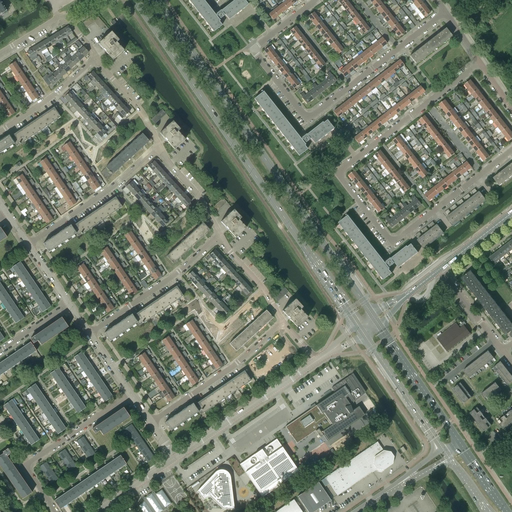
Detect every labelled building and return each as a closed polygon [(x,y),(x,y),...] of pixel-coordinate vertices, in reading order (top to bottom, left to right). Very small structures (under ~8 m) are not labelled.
[(203,0),(188,0),(214,32),(222,26),(219,22),(220,21),(203,0)] [(234,0),(222,10),(221,11),(216,14),(223,22),(225,20),(223,17),(225,16),(222,12),(223,12),(229,20),(248,5),(244,0),(234,0)] [(287,0),(283,3),(287,9),(292,5),(287,0)] [(378,0),(373,4),(376,9),(382,4),(378,0)] [(422,4),(419,0),(417,0),(413,3),(417,8),(422,4)] [(342,6),(345,10),(351,6),(347,1),(342,6)] [(283,13),(287,9),(283,3),(278,7),(283,13)] [(376,9),(380,14),(386,9),(382,4),(376,9)] [(418,15),(420,13),(426,8),(422,4),(417,8),(414,10),(418,15)] [(355,11),(351,6),(345,10),(349,15),(355,11)] [(273,11),(278,16),(283,13),(278,7),(273,11)] [(430,13),(426,8),(420,13),(424,18),(430,13)] [(380,14),(384,19),(390,14),(386,9),(380,14)] [(273,20),(278,16),(273,11),(269,15),(273,20)] [(349,15),(353,20),(358,16),(355,11),(349,15)] [(308,17),(312,22),(317,17),(313,12),(308,17)] [(393,19),(390,14),(384,19),(387,23),(393,19)] [(362,20),(358,16),(353,20),(357,25),(362,20)] [(312,22),(315,26),(321,22),(317,17),(312,22)] [(116,18),(116,19),(111,22),(114,28),(120,24),(116,18)] [(387,23),(391,28),(397,23),(399,21),(398,19),(395,21),(393,19),(387,23)] [(357,25),(360,29),(366,25),(362,20),(357,25)] [(315,26),(319,31),(325,27),(321,22),(315,26)] [(391,28),(395,33),(401,28),(397,23),(391,28)] [(370,30),(366,25),(360,29),(364,34),(370,30)] [(67,36),(72,33),(68,27),(63,30),(67,36)] [(294,36),(299,31),(295,27),(290,31),(294,36)] [(328,31),(325,27),(319,31),(323,36),(328,31)] [(405,33),(401,28),(395,33),(399,38),(405,33)] [(445,28),(433,38),(439,46),(452,36),(445,28)] [(67,36),(63,30),(58,33),(62,39),(67,36)] [(294,36),(297,40),(303,36),(299,31),(294,36)] [(323,36),(327,40),(332,36),(328,31),(323,36)] [(106,52),(113,60),(124,51),(117,43),(119,40),(112,32),(98,44),(103,50),(104,49),(106,52)] [(60,43),(59,41),(62,39),(58,33),(53,36),(57,42),(58,44),(59,44),(60,43)] [(58,44),(57,42),(53,36),(48,39),(51,46),(55,44),(56,46),(57,45),(58,47),(60,46),(59,44),(58,44)] [(307,41),(303,36),(297,40),(301,45),(307,41)] [(327,40),(330,45),(336,41),(332,36),(327,40)] [(377,42),(382,48),(387,44),(382,38),(377,42)] [(428,55),(439,46),(433,38),(421,47),(428,55)] [(51,46),(48,39),(42,42),(46,49),(51,46)] [(301,45),(305,50),(310,46),(307,41),(301,45)] [(330,45),(334,50),(340,45),(336,41),(330,45)] [(46,49),(42,42),(37,46),(41,52),(46,49)] [(373,45),(377,51),(382,48),(377,42),(373,45)] [(268,56),(273,51),(275,49),(271,45),(264,51),(268,56)] [(343,50),(340,45),(334,50),(338,55),(343,50)] [(368,49),(373,55),(377,51),(373,45),(368,49)] [(41,52),(37,46),(32,49),(36,55),(41,52)] [(314,50),(310,46),(305,50),(308,55),(314,50)] [(79,51),(78,49),(76,47),(75,48),(76,50),(75,51),(77,53),(74,55),(79,61),(84,57),(79,51)] [(84,47),(79,51),(84,57),(89,53),(84,47)] [(428,55),(421,47),(410,56),(416,64),(428,55)] [(36,55),(32,49),(27,52),(31,58),(36,55)] [(363,53),(368,59),(373,55),(368,49),(363,53)] [(308,55),(312,59),(318,55),(314,50),(308,55)] [(277,56),(273,51),(268,56),(272,61),(277,56)] [(358,56),(363,62),(368,59),(363,53),(358,56)] [(75,65),(79,61),(74,55),(72,57),(69,54),(67,56),(70,59),(75,65)] [(321,60),(318,55),(312,59),(316,64),(321,60)] [(75,65),(70,59),(67,56),(65,58),(68,61),(65,63),(70,69),(75,65)] [(272,61),(275,65),(281,61),(277,56),(272,61)] [(354,60),(358,66),(363,62),(358,56),(354,60)] [(321,60),(316,64),(320,69),(325,65),(321,60)] [(349,64),(354,70),(358,66),(354,60),(349,64)] [(400,60),(395,64),(399,69),(404,66),(400,60)] [(285,66),(281,61),(275,65),(279,70),(285,66)] [(9,66),(12,71),(18,67),(15,62),(9,66)] [(57,64),(59,66),(57,67),(59,69),(56,71),(61,77),(66,73),(59,66),(60,65),(58,63),(57,64)] [(61,64),(60,65),(59,66),(66,73),(70,69),(65,63),(63,66),(61,64)] [(344,68),(349,73),(354,70),(349,64),(344,68)] [(399,69),(395,64),(390,67),(394,73),(399,69)] [(279,70),(283,75),(288,70),(285,66),(279,70)] [(22,72),(18,67),(12,71),(15,76),(22,72)] [(390,67),(385,71),(390,77),(394,73),(390,67)] [(339,71),(344,77),(349,73),(344,68),(339,71)] [(292,75),(288,70),(283,75),(286,79),(292,75)] [(52,72),(51,73),(51,74),(52,75),(52,76),(57,81),(61,77),(56,71),(54,74),(52,72)] [(385,71),(381,75),(385,80),(390,77),(385,71)] [(19,81),(25,77),(22,72),(15,76),(19,81)] [(93,72),(87,76),(86,75),(83,79),(85,82),(89,79),(91,81),(97,76),(93,72)] [(50,74),(48,76),(46,74),(42,78),(48,86),(51,83),(52,85),(57,81),(52,76),(50,74)] [(286,79),(290,84),(296,80),(292,75),(286,79)] [(326,80),(330,86),(336,81),(332,75),(326,80)] [(381,75),(376,79),(380,84),(385,80),(381,75)] [(94,87),(95,86),(101,81),(97,76),(91,81),(90,83),(93,86),(94,87)] [(28,82),(25,77),(19,81),(22,86),(28,82)] [(376,79),(371,82),(376,88),(380,84),(376,79)] [(300,85),(296,80),(290,84),(294,89),(300,85)] [(325,90),(330,86),(326,80),(320,84),(325,90)] [(464,85),(468,90),(474,85),(470,80),(464,85)] [(105,85),(101,81),(95,86),(99,90),(105,85)] [(32,87),(28,82),(22,86),(26,91),(32,87)] [(371,82),(366,86),(371,91),(376,88),(371,82)] [(314,89),(319,95),(325,90),(320,84),(314,89)] [(102,96),(104,95),(109,90),(105,85),(99,90),(102,93),(100,94),(101,95),(102,96)] [(478,90),(474,85),(468,90),(472,94),(478,90)] [(366,86),(362,90),(366,95),(371,91),(366,86)] [(415,90),(420,96),(425,92),(420,86),(415,90)] [(26,91),(29,96),(35,92),(32,87),(26,91)] [(308,93),(313,99),(319,95),(314,89),(308,93)] [(64,97),(69,102),(74,97),(76,95),(77,96),(79,94),(77,93),(76,94),(73,90),(70,92),(64,97)] [(113,94),(109,90),(104,95),(108,99),(113,94)] [(362,90),(357,93),(361,99),(366,95),(362,90)] [(415,99),(420,96),(415,90),(411,94),(415,99)] [(472,94),(476,99),(482,94),(478,90),(472,94)] [(39,97),(35,92),(29,96),(32,101),(39,97)] [(305,145),(296,132),(264,92),(262,93),(254,99),(299,156),(307,149),(304,146),(305,145)] [(313,99),(308,93),(302,98),(307,104),(313,99)] [(357,93),(352,97),(357,103),(361,99),(357,93)] [(112,104),(117,99),(113,94),(108,99),(112,103),(112,104)] [(406,97),(410,103),(415,99),(411,94),(406,97)] [(485,99),(482,94),(476,99),(479,104),(485,99)] [(69,102),(73,106),(78,101),(74,97),(69,102)] [(352,97),(348,101),(352,106),(357,103),(352,97)] [(406,107),(410,103),(406,97),(401,101),(406,107)] [(121,103),(117,99),(112,104),(112,103),(110,105),(109,104),(107,106),(109,108),(110,106),(111,107),(113,105),(116,108),(121,103)] [(479,104),(483,108),(489,104),(485,99),(479,104)] [(443,109),(449,105),(445,100),(439,105),(443,109)] [(73,106),(77,111),(82,106),(78,101),(73,106)] [(348,101),(343,104),(347,110),(352,106),(348,101)] [(396,105),(401,110),(406,107),(401,101),(396,105)] [(11,108),(8,103),(2,107),(5,112),(11,108)] [(120,112),(125,107),(121,103),(116,108),(120,112)] [(343,104),(338,108),(342,114),(347,110),(343,104)] [(493,108),(489,104),(483,108),(487,113),(493,108)] [(396,114),(401,110),(396,105),(392,108),(396,114)] [(443,109),(446,114),(452,109),(449,105),(443,109)] [(86,110),(82,106),(77,111),(81,115),(86,110)] [(130,112),(125,107),(120,112),(124,117),(130,112)] [(15,113),(11,108),(5,112),(9,117),(15,113)] [(338,108),(333,112),(337,117),(342,114),(338,108)] [(387,112),(391,118),(396,114),(392,108),(387,112)] [(487,113),(490,118),(496,113),(493,108),(487,113)] [(14,137),(11,139),(15,143),(14,143),(17,147),(20,144),(21,144),(61,117),(55,109),(14,136),(14,137)] [(446,114),(450,119),(456,114),(452,109),(446,114)] [(91,115),(86,110),(81,115),(85,120),(91,115)] [(387,121),(391,118),(387,112),(382,116),(387,121)] [(500,118),(496,113),(490,118),(494,123),(500,118)] [(450,119),(454,124),(460,119),(456,114),(450,119)] [(89,124),(95,119),(91,115),(85,120),(89,124)] [(377,120),(382,125),(387,121),(382,116),(377,120)] [(423,125),(429,121),(425,116),(419,120),(423,125)] [(494,123),(498,127),(504,123),(500,118),(494,123)] [(95,119),(89,124),(93,129),(99,124),(95,119)] [(454,124),(457,128),(464,124),(460,119),(454,124)] [(314,144),(333,129),(327,120),(323,123),(322,122),(307,134),(314,144)] [(377,129),(382,125),(377,120),(373,123),(377,129)] [(173,121),(160,133),(165,139),(165,138),(167,141),(174,149),(185,140),(178,132),(180,130),(173,121)] [(423,125),(427,130),(432,125),(429,121),(423,125)] [(368,127),(372,133),(377,129),(373,123),(368,127)] [(508,127),(504,123),(498,127),(502,132),(508,127)] [(103,128),(100,126),(99,124),(93,129),(97,133),(103,128)] [(457,128),(461,133),(467,128),(464,124),(457,128)] [(436,130),(432,125),(427,130),(430,134),(436,130)] [(107,134),(109,135),(118,127),(116,126),(107,134)] [(102,138),(107,133),(111,129),(109,127),(105,131),(103,128),(97,133),(102,138)] [(368,136),(372,133),(368,127),(363,131),(368,136)] [(502,132),(505,137),(511,132),(508,127),(502,132)] [(461,133),(465,138),(471,133),(467,128),(461,133)] [(440,135),(436,130),(430,134),(434,139),(440,135)] [(359,134),(363,140),(368,136),(363,131),(359,134)] [(465,138),(469,143),(475,138),(471,133),(465,138)] [(130,145),(137,152),(149,141),(142,134),(130,145)] [(306,134),(302,138),(308,146),(311,144),(308,141),(310,139),(306,134)] [(358,144),(363,140),(359,134),(354,138),(358,144)] [(443,139),(440,135),(434,139),(438,144),(443,139)] [(0,151),(1,153),(14,143),(15,143),(11,139),(9,136),(0,141),(0,151)] [(397,145),(402,141),(398,136),(393,141),(397,145)] [(469,143),(472,147),(478,143),(475,138),(469,143)] [(447,144),(443,139),(438,144),(442,148),(447,144)] [(406,146),(402,141),(397,145),(400,150),(406,146)] [(67,151),(73,147),(69,142),(63,146),(67,151)] [(472,147),(476,152),(482,147),(478,143),(472,147)] [(451,149),(447,144),(442,148),(445,153),(451,149)] [(130,145),(118,156),(125,164),(137,152),(130,145)] [(400,150),(404,155),(410,151),(406,146),(400,150)] [(76,152),(73,147),(67,151),(70,156),(76,152)] [(476,152),(480,157),(486,152),(482,147),(476,152)] [(455,154),(451,149),(445,153),(449,158),(455,154)] [(375,155),(379,160),(384,155),(380,150),(375,155)] [(413,155),(410,151),(404,155),(408,160),(413,155)] [(80,157),(76,152),(70,156),(74,161),(80,157)] [(490,157),(486,152),(480,157),(484,162),(490,157)] [(388,160),(384,155),(379,160),(382,164),(388,160)] [(408,160),(412,164),(417,160),(413,155),(408,160)] [(112,175),(125,164),(118,156),(105,167),(106,168),(100,173),(107,180),(112,175)] [(83,162),(80,157),(74,161),(77,166),(83,162)] [(43,167),(49,163),(46,158),(40,162),(43,167)] [(382,164),(386,169),(391,165),(388,160),(382,164)] [(421,165),(417,160),(412,164),(415,169),(421,165)] [(154,161),(148,166),(153,171),(158,166),(154,161)] [(87,167),(83,162),(77,166),(80,171),(87,167)] [(467,162),(462,165),(467,172),(472,168),(467,162)] [(53,168),(49,163),(43,167),(46,172),(53,168)] [(395,169),(391,165),(386,169),(390,174),(395,169)] [(415,169),(419,174),(424,169),(421,165),(415,169)] [(462,175),(467,172),(462,165),(458,169),(462,175)] [(158,166),(153,171),(157,175),(162,170),(158,166)] [(90,172),(87,167),(80,171),(84,176),(90,172)] [(56,173),(53,168),(46,172),(50,177),(56,173)] [(395,169),(390,174),(393,178),(399,174),(395,169)] [(428,174),(424,169),(419,174),(423,179),(428,174)] [(462,175),(458,169),(453,173),(458,179),(462,175)] [(499,186),(511,177),(505,169),(501,173),(499,170),(496,172),(498,174),(493,178),(499,186)] [(162,170),(157,175),(161,180),(166,174),(162,170)] [(353,180),(358,175),(354,170),(349,175),(353,180)] [(93,177),(90,172),(84,176),(87,181),(93,177)] [(59,178),(56,173),(50,177),(53,182),(59,178)] [(453,183),(458,179),(453,173),(448,176),(453,183)] [(19,184),(25,179),(22,174),(16,179),(19,184)] [(166,174),(161,180),(165,184),(170,179),(166,174)] [(403,179),(399,174),(393,178),(397,183),(403,179)] [(353,180),(357,184),(362,180),(358,175),(353,180)] [(453,183),(448,176),(443,180),(448,186),(453,183)] [(97,182),(93,177),(87,181),(90,186),(97,182)] [(63,183),(59,178),(53,182),(57,187),(63,183)] [(29,184),(25,179),(19,184),(23,189),(29,184)] [(170,179),(165,184),(169,189),(175,184),(170,179)] [(397,183),(401,188),(406,184),(403,179),(397,183)] [(357,184),(360,189),(366,185),(362,180),(357,184)] [(443,190),(448,186),(443,180),(439,184),(443,190)] [(100,187),(97,182),(90,186),(94,191),(100,187)] [(131,182),(126,187),(130,191),(136,186),(131,182)] [(66,188),(63,183),(57,187),(60,192),(66,188)] [(32,189),(29,184),(23,189),(26,194),(32,189)] [(175,184),(169,189),(173,193),(179,188),(175,184)] [(410,188),(406,184),(401,188),(405,193),(410,188)] [(443,190),(439,184),(434,187),(439,194),(443,190)] [(360,189),(364,194),(369,190),(366,185),(360,189)] [(136,186),(130,191),(134,196),(140,191),(136,186)] [(434,197),(439,194),(434,187),(429,191),(434,197)] [(70,193),(66,188),(60,192),(63,197),(70,193)] [(173,193),(171,195),(172,196),(175,195),(177,198),(183,193),(179,188),(173,193)] [(36,194),(32,189),(26,194),(29,199),(36,194)] [(473,190),(483,203),(486,200),(480,192),(478,193),(475,189),(473,190)] [(364,194),(368,199),(373,194),(369,190),(364,194)] [(470,193),(480,205),(483,203),(473,190),(470,193)] [(140,191),(134,196),(138,200),(144,195),(140,191)] [(434,197),(429,191),(424,195),(429,201),(434,197)] [(73,198),(70,193),(63,197),(67,202),(73,198)] [(183,193),(177,198),(181,202),(187,197),(183,193)] [(466,195),(476,208),(480,205),(470,193),(466,195)] [(39,199),(36,194),(29,199),(33,204),(39,199)] [(368,199),(371,203),(377,199),(373,194),(368,199)] [(144,195),(138,200),(142,205),(148,199),(144,195)] [(463,198),(473,211),(476,208),(466,195),(463,198)] [(414,201),(411,204),(415,209),(421,205),(417,199),(414,196),(412,198),(414,201)] [(181,202),(180,204),(181,206),(183,204),(185,207),(187,209),(192,204),(190,202),(191,202),(187,197),(181,202)] [(76,203),(73,198),(67,202),(70,207),(76,203)] [(88,230),(119,209),(122,207),(116,198),(75,226),(76,227),(75,227),(81,235),(88,230)] [(460,201),(470,213),(473,211),(463,198),(460,201)] [(42,204),(39,199),(33,204),(36,208),(42,204)] [(148,199),(142,205),(146,209),(154,203),(155,203),(157,202),(155,200),(153,202),(152,201),(150,202),(148,200),(148,199)] [(371,203),(375,208),(381,204),(377,199),(371,203)] [(456,203),(466,216),(470,213),(460,201),(456,203)] [(154,203),(146,209),(150,214),(156,208),(158,207),(156,205),(155,203),(154,203)] [(405,203),(402,205),(405,208),(410,214),(415,209),(411,204),(407,206),(405,203)] [(453,206),(463,218),(466,216),(456,203),(453,206)] [(46,209),(42,204),(36,208),(40,213),(46,209)] [(384,209),(381,204),(375,208),(379,213),(384,209)] [(450,208),(459,221),(463,218),(453,206),(450,208)] [(156,208),(150,214),(154,218),(160,213),(162,211),(163,212),(165,210),(163,209),(161,211),(158,207),(156,208)] [(405,208),(399,213),(404,219),(410,214),(405,208)] [(446,211),(456,224),(459,221),(450,208),(446,211)] [(49,214),(46,209),(40,213),(43,218),(49,214)] [(234,210),(221,222),(226,227),(228,230),(235,238),(246,228),(239,220),(241,218),(234,210)] [(446,218),(453,226),(456,224),(446,211),(444,213),(445,213),(448,217),(447,218),(446,218)] [(160,213),(154,218),(158,222),(164,217),(160,213)] [(398,223),(404,219),(399,213),(393,217),(398,223)] [(53,219),(49,214),(43,218),(46,223),(53,219)] [(390,268),(381,256),(368,241),(349,215),(347,216),(339,223),(384,280),(392,273),(389,269),(390,268)] [(164,217),(158,222),(163,227),(169,222),(168,222),(170,221),(172,219),(170,217),(167,220),(164,217)] [(388,217),(385,219),(387,222),(392,228),(398,223),(393,217),(390,220),(388,217)] [(431,223),(441,236),(444,233),(438,225),(437,225),(436,226),(433,222),(431,223)] [(210,230),(203,223),(191,234),(198,241),(210,230)] [(441,236),(431,223),(427,226),(437,238),(441,236)] [(78,237),(81,235),(75,227),(73,229),(71,225),(57,235),(62,243),(76,233),(78,237)] [(424,228),(434,241),(437,238),(427,226),(424,228)] [(421,231),(431,244),(434,241),(424,228),(421,231)] [(128,240),(134,236),(130,231),(124,235),(128,240)] [(427,246),(431,244),(421,231),(417,234),(427,246)] [(191,234),(179,245),(185,253),(198,241),(191,234)] [(417,241),(424,249),(427,246),(417,234),(415,235),(416,235),(419,240),(418,241),(418,240),(417,241)] [(49,252),(62,243),(57,235),(43,244),(49,252)] [(137,241),(134,236),(128,240),(131,245),(137,241)] [(141,246),(137,241),(131,245),(134,250),(141,246)] [(511,247),(508,243),(503,247),(508,253),(511,249),(511,247)] [(408,247),(407,246),(391,258),(393,259),(399,268),(418,253),(412,244),(408,247)] [(185,253),(179,245),(166,256),(173,264),(185,253)] [(144,251),(141,246),(134,250),(138,255),(144,251)] [(100,251),(104,257),(110,252),(107,247),(100,251)] [(503,247),(499,251),(504,257),(508,253),(503,247)] [(207,260),(211,257),(214,260),(219,255),(215,250),(205,259),(207,260)] [(125,257),(131,265),(140,258),(134,251),(125,257)] [(138,255),(141,260),(147,256),(144,251),(138,255)] [(499,251),(494,254),(499,260),(504,257),(499,251)] [(114,257),(110,252),(104,257),(107,261),(114,257)] [(494,264),(499,260),(494,254),(489,258),(494,264)] [(217,264),(223,259),(219,255),(214,260),(216,262),(214,264),(215,265),(216,266),(217,264)] [(151,261),(147,256),(141,260),(145,265),(151,261)] [(117,262),(114,257),(107,261),(111,266),(117,262)] [(391,258),(386,262),(393,270),(395,267),(393,264),(395,263),(391,258)] [(222,268),(227,263),(223,259),(217,264),(222,268)] [(154,266),(151,261),(145,265),(148,270),(154,266)] [(12,267),(15,273),(24,267),(20,262),(12,267)] [(120,267),(117,262),(111,266),(114,271),(120,267)] [(231,268),(227,263),(222,268),(226,273),(231,268)] [(77,268),(80,273),(86,269),(83,264),(77,268)] [(158,270),(154,266),(148,270),(151,275),(158,270)] [(27,272),(24,267),(15,273),(19,278),(27,272)] [(124,272),(120,267),(114,271),(118,276),(124,272)] [(230,277),(235,272),(231,268),(226,273),(230,277)] [(90,274),(86,269),(80,273),(84,278),(90,274)] [(140,281),(150,274),(147,270),(138,277),(140,281)] [(161,276),(158,270),(151,275),(155,280),(161,276)] [(187,276),(191,280),(197,275),(192,271),(187,276)] [(511,324),(471,271),(470,272),(461,278),(506,335),(511,331),(511,332),(510,334),(511,336),(511,324)] [(19,278),(22,282),(31,277),(27,272),(19,278)] [(127,277),(124,272),(118,276),(121,281),(127,277)] [(239,277),(235,272),(230,277),(234,282),(239,277)] [(93,279),(90,274),(84,278),(87,283),(93,279)] [(201,280),(197,275),(191,280),(195,285),(201,280)] [(34,282),(31,277),(22,282),(26,287),(34,282)] [(130,282),(127,277),(121,281),(124,286),(130,282)] [(234,282),(238,286),(244,281),(239,277),(234,282)] [(97,283),(93,279),(87,283),(90,288),(97,283)] [(199,289),(205,284),(201,280),(195,285),(199,289)] [(248,286),(244,281),(238,286),(242,291),(248,286)] [(28,291),(29,292),(37,287),(34,282),(26,287),(28,291)] [(134,287),(130,282),(124,286),(128,291),(134,287)] [(100,288),(97,283),(90,288),(94,293),(100,288)] [(209,289),(205,284),(199,289),(203,294),(209,289)] [(251,291),(252,290),(248,286),(242,291),(240,292),(241,293),(247,299),(253,293),(251,291)] [(41,292),(37,287),(29,292),(29,293),(32,297),(41,292)] [(137,292),(134,287),(128,291),(131,296),(137,292)] [(137,316),(136,316),(142,324),(143,323),(149,320),(177,300),(179,299),(183,296),(177,287),(136,315),(137,316)] [(103,293),(100,288),(94,293),(97,298),(103,293)] [(207,298),(213,293),(209,289),(203,294),(207,298)] [(32,297),(36,302),(44,297),(41,292),(32,297)] [(0,297),(0,300),(2,303),(10,298),(7,293),(0,297)] [(107,298),(103,293),(97,298),(101,303),(107,298)] [(217,298),(213,293),(207,298),(212,303),(217,298)] [(47,301),(44,297),(36,302),(39,307),(47,301)] [(2,303),(5,308),(14,303),(10,298),(2,303)] [(110,303),(107,298),(101,303),(104,308),(110,303)] [(216,307),(221,302),(217,298),(212,303),(216,307)] [(295,299),(282,311),(287,317),(288,316),(290,319),(289,319),(297,327),(308,317),(300,309),(303,307),(295,299)] [(47,301),(39,307),(43,312),(51,307),(47,301)] [(216,307),(220,312),(225,307),(221,302),(216,307)] [(5,308),(9,313),(17,308),(14,303),(5,308)] [(114,308),(110,303),(104,308),(107,313),(114,308)] [(230,311),(225,307),(220,312),(224,316),(230,311)] [(9,313),(12,318),(25,309),(25,308),(20,312),(17,308),(9,313)] [(12,318),(16,323),(24,318),(21,314),(26,310),(25,309),(12,318)] [(266,310),(260,316),(267,323),(273,318),(266,310)] [(139,326),(142,324),(136,316),(134,318),(132,314),(104,333),(108,339),(109,340),(110,341),(137,322),(139,326)] [(260,316),(254,321),(261,329),(267,323),(260,316)] [(62,317),(61,317),(37,334),(35,335),(30,339),(33,344),(38,340),(41,345),(68,327),(62,317)] [(186,324),(189,329),(195,325),(192,320),(186,324)] [(254,321),(248,327),(255,335),(261,329),(254,321)] [(456,324),(437,339),(441,345),(448,354),(458,346),(471,336),(464,327),(466,326),(464,323),(459,327),(456,324)] [(199,330),(195,325),(189,329),(192,334),(199,330)] [(248,327),(241,333),(248,340),(255,335),(248,327)] [(192,334),(196,339),(202,335),(199,330),(192,334)] [(241,333),(235,338),(242,346),(248,340),(241,333)] [(205,340),(202,335),(196,339),(199,344),(205,340)] [(165,346),(172,341),(168,336),(162,340),(165,346)] [(236,351),(242,346),(235,338),(229,344),(236,351)] [(199,344),(203,349),(209,345),(205,340),(199,344)] [(175,346),(172,341),(165,346),(169,351),(175,346)] [(28,356),(36,351),(31,342),(22,348),(28,356)] [(212,350),(209,345),(203,349),(206,354),(212,350)] [(169,351),(172,355),(178,351),(175,346),(169,351)] [(28,356),(22,348),(14,353),(20,362),(28,356)] [(206,354),(209,359),(215,355),(212,350),(206,354)] [(182,356),(178,351),(172,355),(175,360),(182,356)] [(488,351),(485,354),(491,361),(494,358),(488,351)] [(74,357),(76,362),(81,359),(81,360),(86,357),(82,352),(74,357)] [(14,353),(6,359),(12,368),(20,362),(14,353)] [(138,357),(141,362),(148,358),(144,353),(138,357)] [(487,364),(491,361),(485,354),(481,356),(487,364)] [(219,360),(215,355),(209,359),(213,364),(219,360)] [(175,360),(179,365),(185,361),(182,356),(175,360)] [(487,364),(481,356),(478,359),(483,367),(487,364)] [(85,365),(89,362),(86,357),(81,360),(81,359),(76,362),(80,367),(84,364),(85,365)] [(151,363),(148,358),(141,362),(145,367),(151,363)] [(12,368),(6,359),(0,362),(0,368),(3,373),(12,368)] [(480,370),(483,367),(478,359),(474,362),(480,370)] [(219,360),(213,364),(216,369),(222,365),(219,360)] [(188,366),(185,361),(179,365),(182,370),(188,366)] [(496,371),(504,365),(501,361),(493,367),(496,371)] [(88,370),(92,367),(89,362),(85,365),(84,364),(80,367),(83,371),(87,369),(88,370)] [(480,370),(474,362),(470,365),(476,372),(480,370)] [(154,368),(151,363),(145,367),(148,372),(154,368)] [(473,375),(476,372),(470,365),(467,368),(473,375)] [(504,365),(496,371),(499,375),(506,369),(504,365)] [(182,370),(186,375),(192,371),(188,366),(182,370)] [(92,375),(96,372),(92,367),(88,370),(87,369),(83,371),(87,376),(91,374),(92,375)] [(54,379),(62,373),(58,368),(50,374),(54,379)] [(158,373),(154,368),(148,372),(152,377),(158,373)] [(463,371),(469,378),(473,375),(467,368),(463,371)] [(506,369),(499,375),(502,378),(509,372),(506,369)] [(195,376),(192,371),(186,375),(189,380),(195,376)] [(95,380),(99,377),(96,372),(92,375),(91,374),(87,376),(90,381),(94,379),(95,380)] [(204,412),(214,406),(251,380),(252,383),(255,381),(251,375),(248,377),(245,372),(198,404),(199,404),(197,405),(203,413),(204,412)] [(511,375),(509,372),(502,378),(505,382),(511,375)] [(65,378),(62,373),(54,379),(57,384),(65,378)] [(161,377),(158,373),(152,377),(155,382),(161,377)] [(316,405),(306,413),(286,426),(290,432),(302,450),(320,438),(320,437),(323,435),(327,441),(364,415),(358,406),(352,411),(350,405),(365,393),(352,374),(332,388),(335,393),(316,405)] [(189,380),(192,385),(199,381),(195,376),(189,380)] [(98,385),(103,382),(99,377),(95,380),(94,379),(90,381),(93,386),(98,384),(98,385)] [(164,382),(161,377),(155,382),(158,387),(164,382)] [(65,378),(57,384),(60,389),(69,383),(65,378)] [(102,389),(106,387),(103,382),(98,385),(98,384),(93,386),(97,391),(101,388),(102,389)] [(168,387),(164,382),(158,387),(162,392),(168,387)] [(69,383),(60,389),(64,393),(72,388),(69,383)] [(463,386),(461,383),(453,389),(456,392),(463,386)] [(501,390),(496,383),(492,385),(498,393),(501,390)] [(31,395),(39,389),(35,384),(27,389),(27,390),(31,395)] [(498,393),(492,385),(488,388),(494,396),(498,393)] [(459,396),(466,390),(463,386),(456,392),(459,396)] [(105,394),(109,391),(106,387),(102,389),(101,388),(97,391),(98,393),(100,396),(104,393),(105,394)] [(171,392),(168,387),(162,392),(165,397),(171,392)] [(72,388),(64,393),(67,398),(76,393),(72,388)] [(494,396),(488,388),(485,391),(491,399),(494,396)] [(31,395),(34,399),(42,394),(39,389),(31,395)] [(462,399),(469,394),(466,390),(459,396),(462,399)] [(101,398),(104,402),(113,397),(109,391),(105,394),(104,393),(100,396),(101,398)] [(481,394),(487,401),(491,399),(485,391),(481,394)] [(175,397),(171,392),(165,397),(169,402),(175,397)] [(76,393),(67,398),(71,403),(79,398),(76,393)] [(42,394),(34,399),(38,404),(45,399),(42,394)] [(462,399),(464,403),(472,397),(469,394),(462,399)] [(82,403),(79,398),(71,403),(74,408),(82,403)] [(12,400),(4,405),(4,406),(7,411),(11,408),(12,409),(16,406),(15,405),(17,404),(14,399),(12,400)] [(38,404),(41,409),(49,404),(45,399),(38,404)] [(82,403),(74,408),(77,413),(86,408),(82,403)] [(49,404),(41,409),(44,414),(52,409),(49,404)] [(200,415),(203,413),(197,405),(195,407),(193,404),(165,422),(169,428),(170,429),(171,430),(198,411),(200,415)] [(11,408),(7,411),(11,415),(15,413),(15,414),(19,411),(18,409),(16,406),(12,409),(11,408)] [(92,429),(93,431),(95,434),(100,431),(103,435),(130,417),(128,414),(127,412),(123,407),(99,424),(97,425),(92,429)] [(480,411),(477,407),(470,413),(473,417),(480,411)] [(44,414),(48,419),(56,414),(52,409),(44,414)] [(15,413),(11,415),(14,420),(18,418),(19,419),(23,416),(19,411),(15,414),(15,413)] [(473,417),(476,420),(483,414),(480,411),(473,417)] [(56,414),(48,419),(51,424),(59,418),(56,414)] [(478,424),(486,418),(483,414),(476,420),(478,424)] [(18,418),(14,420),(17,425),(21,423),(22,424),(26,421),(23,416),(19,419),(18,418)] [(504,416),(501,418),(507,426),(510,423),(504,416)] [(51,424),(54,429),(62,423),(59,418),(51,424)] [(478,424),(481,427),(489,422),(486,418),(478,424)] [(501,418),(497,421),(503,429),(507,426),(501,418)] [(21,423),(17,425),(21,430),(25,427),(25,428),(29,426),(26,421),(22,424),(21,423)] [(481,427),(484,431),(492,425),(489,422),(481,427)] [(62,423),(54,429),(58,434),(66,428),(62,423)] [(128,435),(135,430),(131,424),(132,424),(124,429),(125,429),(128,435)] [(25,427),(21,430),(24,435),(28,432),(29,433),(33,431),(29,426),(25,428),(25,427)] [(139,435),(135,430),(128,435),(132,440),(139,435)] [(28,432),(24,435),(28,440),(31,437),(32,438),(36,435),(33,431),(29,433),(28,432)] [(31,437),(28,440),(31,445),(39,440),(39,439),(39,440),(36,435),(32,438),(31,437)] [(143,441),(139,435),(132,440),(136,446),(143,441)] [(80,447),(87,442),(83,437),(84,437),(83,436),(76,441),(77,441),(80,447)] [(240,464),(262,497),(299,472),(277,439),(240,464)] [(147,446),(143,441),(136,446),(140,451),(147,446)] [(91,448),(87,442),(80,447),(84,452),(91,448)] [(383,450),(377,442),(325,478),(337,495),(376,469),(377,470),(381,471),(383,470),(392,464),(394,456),(390,452),(383,450)] [(147,446),(140,451),(143,456),(150,452),(147,446)] [(32,492),(9,458),(12,456),(11,454),(11,453),(8,448),(3,452),(3,453),(0,455),(0,466),(23,499),(30,493),(31,493),(32,492)] [(91,448),(84,452),(88,458),(95,453),(91,448)] [(62,460),(69,455),(65,449),(58,454),(62,460)] [(150,452),(143,456),(147,462),(154,457),(150,452)] [(73,460),(69,455),(62,460),(66,465),(73,460)] [(120,456),(112,461),(117,470),(126,464),(120,455),(120,456)] [(73,460),(66,465),(69,471),(77,466),(76,466),(73,460)] [(112,461),(104,467),(109,475),(117,470),(112,461)] [(43,472),(50,468),(46,462),(47,462),(46,462),(39,467),(40,467),(43,472)] [(104,467),(95,473),(101,481),(109,475),(104,467)] [(215,472),(197,491),(209,508),(234,509),(230,477),(230,476),(229,474),(226,469),(225,468),(224,468),(223,468),(223,467),(222,468),(221,468),(216,471),(215,472)] [(54,473),(50,468),(43,472),(47,478),(54,473)] [(54,473),(47,478),(51,483),(51,484),(58,479),(54,473)] [(95,473),(87,478),(93,486),(101,481),(95,473)] [(87,478),(79,484),(85,492),(93,486),(87,478)] [(313,511),(331,500),(318,482),(297,496),(308,511),(313,511)] [(79,484),(71,489),(77,498),(85,492),(79,484)] [(71,489),(63,495),(68,503),(77,498),(71,489)] [(143,499),(145,501),(139,506),(142,511),(161,511),(166,509),(165,508),(171,504),(162,490),(155,494),(154,492),(152,494),(149,494),(147,496),(146,498),(143,499)] [(54,500),(54,501),(60,509),(68,503),(63,495),(54,501),(54,500)] [(302,511),(294,499),(275,511),(302,511)]
